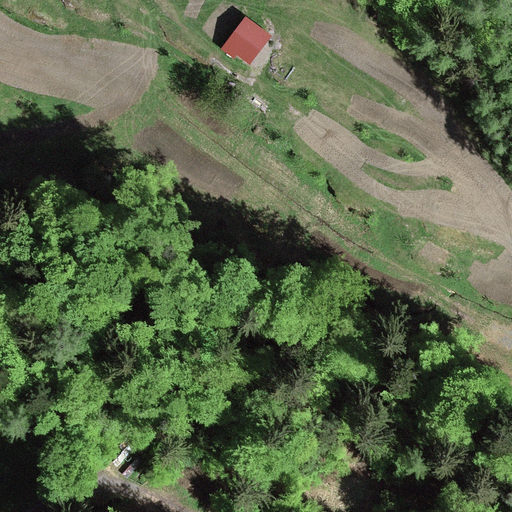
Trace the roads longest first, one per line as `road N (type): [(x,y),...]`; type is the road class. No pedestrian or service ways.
road 1 (track): [(511,237),(484,206),(433,191),(272,86)]
road 2 (track): [(32,511),(113,478),(174,511)]
